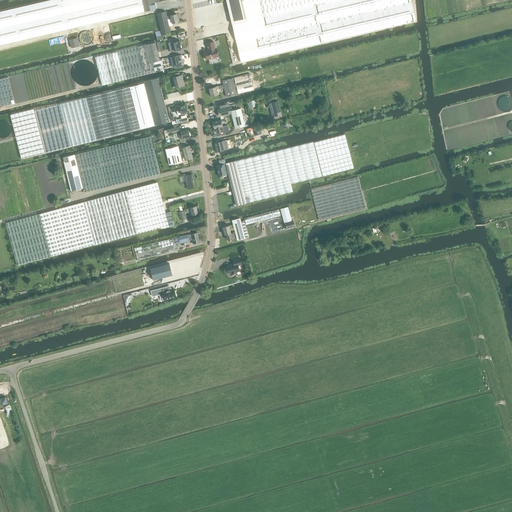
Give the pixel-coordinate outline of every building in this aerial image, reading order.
[(0,44),(145,11),(142,0),(48,0),(0,11),(0,44)] [(154,0),(142,0),(145,11),(156,8),(154,0)] [(225,0),(231,24),(232,24),(240,61),(416,21),(410,0),(225,0)] [(165,11),(157,13),(158,18),(161,35),(170,33),(167,19),(166,16),(165,11)] [(167,15),(166,16),(167,19),(168,19),(171,19),(172,23),(173,23),(179,22),(179,21),(180,20),(179,18),(178,18),(177,13),(167,15)] [(82,42),(89,43),(90,41),(92,41),(93,35),(91,35),(91,31),(83,30),(82,42)] [(79,46),(77,37),(69,39),(71,48),(79,46)] [(175,50),(181,48),(179,40),(172,42),(168,43),(169,47),(173,46),(174,50),(175,50)] [(208,51),(204,52),(206,59),(210,58),(210,59),(210,60),(214,59),(214,58),(214,57),(219,56),(217,49),(215,49),(214,41),(206,43),(208,49),(208,51)] [(145,44),(149,63),(152,62),(159,60),(159,59),(155,42),(145,44)] [(95,57),(102,85),(155,72),(152,62),(149,63),(145,44),(95,57)] [(181,55),(171,57),(173,67),(174,67),(180,66),(183,65),(181,55)] [(176,87),(185,85),(183,74),(180,74),(179,72),(172,73),(173,77),(176,87)] [(249,74),(222,80),(223,84),(220,85),(209,88),(211,96),(218,94),(217,89),(221,88),(224,88),(226,96),(253,90),(249,74)] [(9,77),(0,79),(0,106),(15,103),(9,78),(9,77)] [(158,77),(143,81),(144,82),(59,104),(35,110),(45,152),(70,146),(154,125),(169,121),(158,77)] [(511,99),(510,98),(509,97),(508,96),(506,96),(504,96),(503,97),(501,97),(500,99),(499,100),(498,101),(497,103),(497,104),(497,106),(498,107),(499,109),(500,110),(501,111),(502,112),(504,113),(506,113),(507,113),(509,112),(510,111),(511,110),(511,109),(511,99)] [(249,100),(246,101),(248,107),(257,105),(255,98),(249,100)] [(273,113),(280,112),(278,101),(271,103),(273,113)] [(179,106),(175,107),(170,108),(171,112),(176,110),(177,114),(178,115),(187,113),(185,104),(179,106)] [(214,128),(223,126),(222,122),(225,121),(223,116),(231,114),(229,107),(217,110),(219,117),(221,116),(221,118),(220,118),(221,119),(212,121),(214,128)] [(45,152),(35,110),(34,110),(34,108),(10,114),(21,158),(45,152)] [(241,108),(240,108),(236,109),(231,110),(235,128),(245,126),(241,108)] [(4,119),(1,119),(0,119),(0,136),(1,137),(4,137),(6,137),(9,135),(10,133),(12,131),(12,128),(12,126),(10,123),(9,121),(6,120),(4,119)] [(229,131),(227,125),(223,126),(214,128),(216,136),(224,134),(224,133),(229,131)] [(180,138),(190,136),(188,129),(181,131),(181,133),(179,134),(180,138)] [(219,176),(227,174),(224,164),(226,164),(236,205),(293,191),(291,184),(322,176),(353,168),(345,135),(313,142),(313,141),(226,163),(225,158),(219,160),(220,165),(216,166),(219,176)] [(151,136),(74,154),(83,188),(84,187),(85,192),(160,173),(151,136)] [(222,141),(215,143),(217,151),(224,149),(222,141)] [(180,154),(183,153),(183,151),(180,151),(180,150),(178,145),(166,149),(170,164),(182,161),(180,154)] [(189,145),(182,147),(183,150),(183,151),(183,153),(185,159),(192,157),(189,145)] [(71,191),(75,190),(83,188),(74,154),(62,157),(71,191)] [(192,174),(184,175),(185,176),(187,189),(194,187),(192,174)] [(358,177),(311,189),(319,220),(365,208),(358,177)] [(100,197),(83,202),(88,222),(94,244),(94,245),(100,243),(138,233),(162,227),(163,228),(174,225),(171,212),(166,213),(163,202),(157,182),(126,190),(100,197)] [(40,214),(9,223),(20,263),(48,256),(50,256),(87,246),(94,244),(88,222),(83,202),(39,213),(40,214)] [(184,209),(184,210),(179,212),(182,221),(187,219),(185,213),(188,212),(187,212),(191,211),(192,214),(198,213),(196,205),(190,207),(186,208),(184,209)] [(284,223),(292,220),(288,207),(280,209),(284,223)] [(244,218),(246,224),(281,215),(279,209),(244,218)] [(245,238),(248,237),(246,229),(245,225),(243,221),(241,221),(241,220),(240,218),(232,220),(237,239),(244,237),(245,238)] [(284,223),(286,229),(295,227),(293,220),(284,223)] [(225,234),(226,234),(231,233),(230,228),(233,228),(232,224),(223,226),(225,234)] [(190,234),(188,234),(179,236),(178,237),(178,236),(134,248),(137,261),(178,250),(177,244),(180,243),(193,239),(194,243),(201,242),(198,232),(191,234),(190,234)] [(242,264),(240,258),(233,260),(234,264),(226,265),(228,273),(231,273),(231,274),(237,272),(240,271),(238,265),(242,264)] [(153,267),(150,268),(153,280),(156,279),(172,275),(169,263),(153,267)] [(169,286),(151,291),(152,296),(163,293),(164,300),(176,297),(174,288),(170,290),(169,286)]
